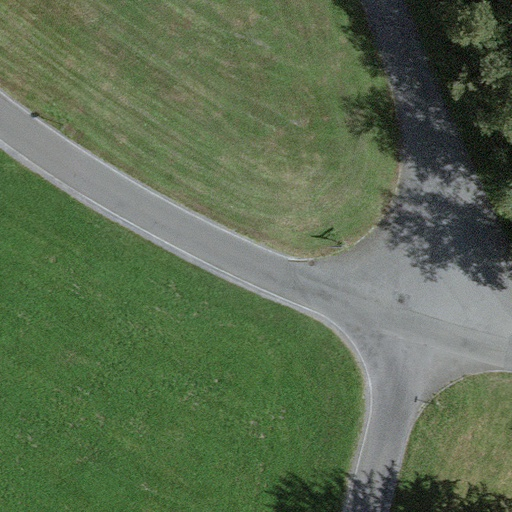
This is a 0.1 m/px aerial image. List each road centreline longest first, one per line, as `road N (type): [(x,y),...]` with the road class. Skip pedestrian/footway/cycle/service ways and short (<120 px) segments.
road 1 (unclassified): [(413,319),(205,246),(0,112)]
road 2 (residential): [(413,319),(450,188),(382,0)]
road 3 (track): [(369,511),(413,319)]
